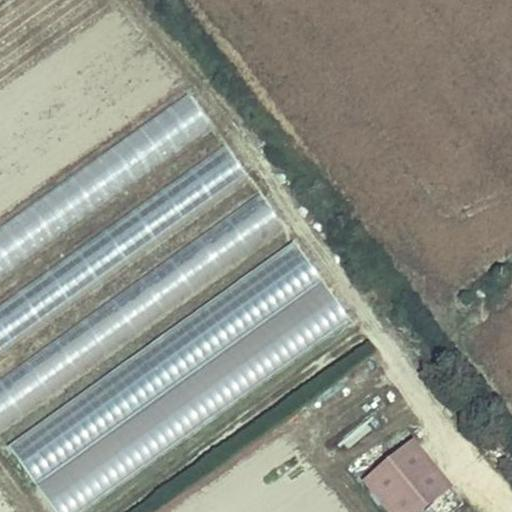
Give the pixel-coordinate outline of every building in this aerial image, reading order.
[(0,271),(217,138),(194,102),(0,221),(0,271)] [(0,300),(0,353),(251,184),(226,147),(0,300)] [(0,377),(0,441),(45,511),(72,511),(354,331),(299,246),(56,402),(50,392),(69,379),(54,356),(84,337),(93,351),(101,346),(94,335),(112,323),(98,301),(96,303),(98,306),(83,316),(88,324),(45,352),(44,349),(0,377)] [(474,302),(469,295),(461,300),(466,307),(474,302)] [(388,511),(423,511),(452,488),(413,443),(365,484),(388,511)]
